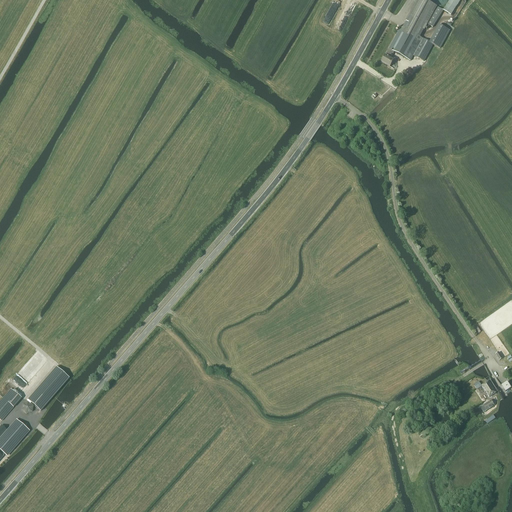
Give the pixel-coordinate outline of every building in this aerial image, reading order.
[(420,38),(427,25),(437,7),(423,0),(419,0),(404,29),(401,28),(389,50),(386,57),(385,56),(382,63),(390,67),(394,61),(390,59),(394,53),(410,61),(413,56),(414,56),(414,57),(424,62),(433,45),(440,49),(450,31),(439,25),(429,43),(423,39),(422,39),(423,39),(420,38)] [(450,0),(443,11),(451,16),(461,0),(450,0)] [(438,8),(427,25),(433,28),(443,11),(438,8)] [(27,401),(40,412),(69,379),(56,368),(27,401)] [(494,391),(496,389),(490,381),(488,382),(489,382),(482,387),(489,398),(496,393),(494,391)] [(506,392),(511,388),(507,382),(501,386),(506,392)] [(0,420),(2,422),(21,399),(11,390),(0,402),(0,420)] [(483,406),(480,408),(484,413),(487,411),(494,406),(491,401),(484,406),(483,406)] [(32,412),(33,407),(28,403),(22,405),(22,411),(26,414),(32,412)] [(7,457),(29,431),(17,421),(0,440),(0,460),(5,455),(7,457)]
